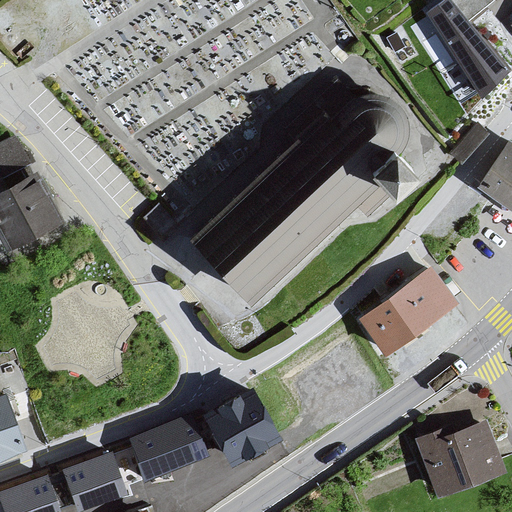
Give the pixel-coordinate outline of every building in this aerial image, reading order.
[(435,0),(424,7),(481,96),(508,67),(467,17),(489,0),(435,0)] [(393,96),(377,87),(353,84),(191,233),(246,292),(351,195),(362,207),(383,187),(389,191),(413,169),(396,150),(403,133),(402,112),(393,96)] [(16,137),(0,145),(0,240),(6,253),(62,225),(16,137)] [(511,142),(505,138),(474,182),(511,206),(511,142)] [(430,268),(359,320),(384,358),(457,304),(430,268)] [(8,385),(0,387),(0,456),(28,448),(8,385)] [(252,391),(198,417),(230,467),(282,443),(252,391)] [(194,414),(127,438),(143,479),(209,455),(194,414)] [(444,429),(414,441),(436,504),(506,475),(486,423),(448,437),(444,429)] [(59,457),(71,493),(83,489),(86,499),(127,486),(112,440),(59,457)] [(0,480),(0,500),(4,511),(58,511),(64,510),(46,464),(0,480)]
